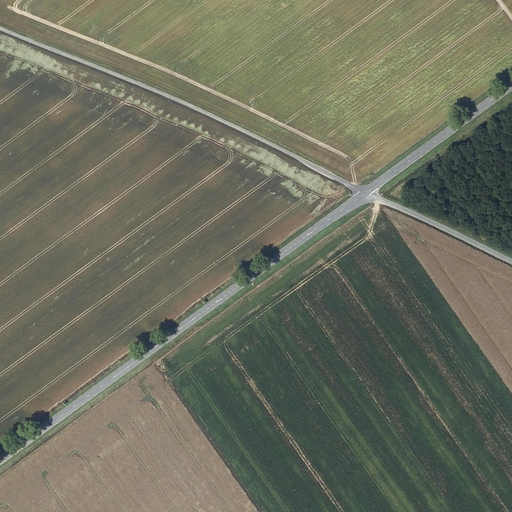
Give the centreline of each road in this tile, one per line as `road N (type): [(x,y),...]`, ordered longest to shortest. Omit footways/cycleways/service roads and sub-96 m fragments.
road 1 (secondary): [(364,193),(0,459)]
road 2 (unclassified): [(0,28),(201,111),(364,193)]
road 3 (secondary): [(511,84),(364,193)]
road 4 (tertiary): [(364,193),(511,261)]
